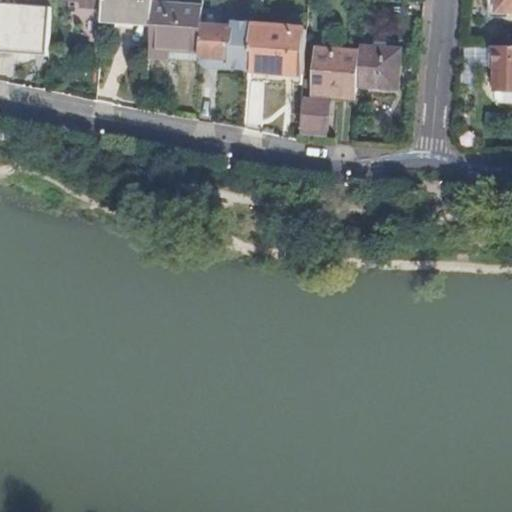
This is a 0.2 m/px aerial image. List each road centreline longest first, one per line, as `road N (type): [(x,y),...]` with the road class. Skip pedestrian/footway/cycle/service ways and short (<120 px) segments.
road 1 (residential): [(0,110),(333,167),(430,164)]
road 2 (residential): [(430,164),(445,0)]
